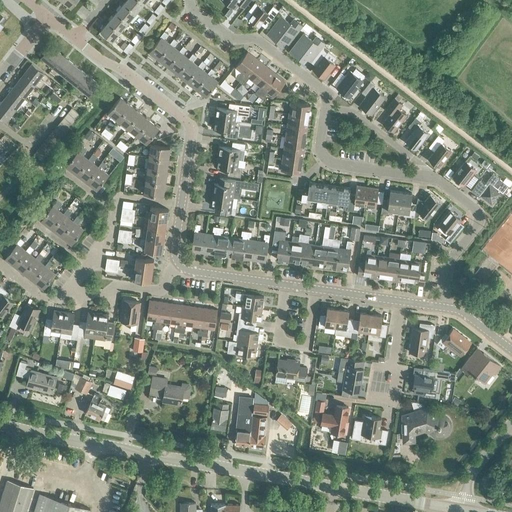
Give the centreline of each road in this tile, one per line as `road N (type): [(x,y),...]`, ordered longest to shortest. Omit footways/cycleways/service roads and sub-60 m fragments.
road 1 (residential): [(441,308),(448,263),(476,228),(474,210),(437,179),(327,160),(319,146),(326,95),(256,39),(233,41),(187,0)]
road 2 (tertiary): [(450,508),(0,424)]
road 3 (unknown): [(511,174),(292,0)]
road 4 (residential): [(181,203),(191,127),(74,39)]
road 5 (residential): [(315,290),(306,343),(274,339),(286,286)]
